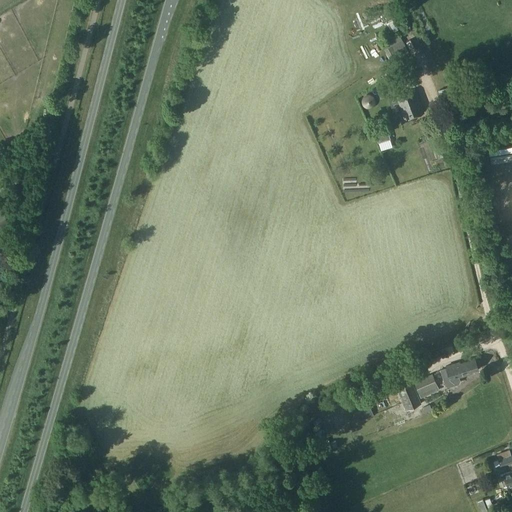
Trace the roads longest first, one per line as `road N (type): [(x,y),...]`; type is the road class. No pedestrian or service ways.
road 1 (primary): [(22,511),(169,0)]
road 2 (primary): [(122,0),(0,450)]
road 3 (unclassified): [(511,381),(435,108)]
